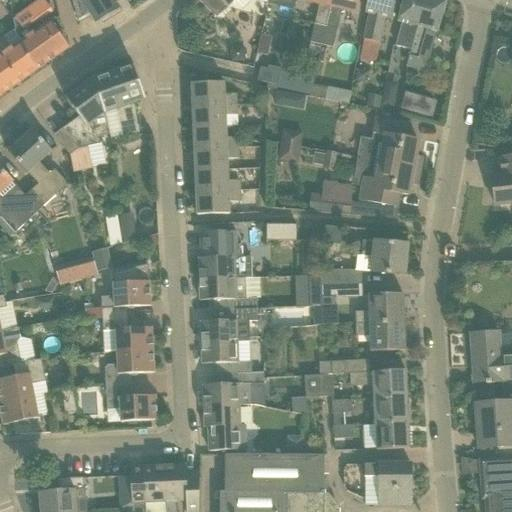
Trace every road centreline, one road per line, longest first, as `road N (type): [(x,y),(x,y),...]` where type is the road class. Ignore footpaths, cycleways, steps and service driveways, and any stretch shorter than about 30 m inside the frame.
road 1 (residential): [(0,461),(30,449),(182,440),(162,7)]
road 2 (residential): [(449,511),(434,363),(435,255),(483,0)]
road 3 (residential): [(0,129),(32,97),(162,7)]
